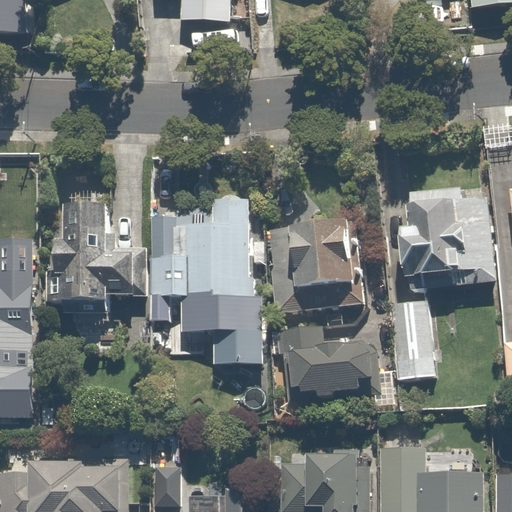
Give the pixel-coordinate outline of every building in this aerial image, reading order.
[(248,0),(159,0),(159,3),(194,3),(193,29),(238,30),(239,1),(249,2),(248,0)] [(511,0),(484,0),(486,14),(511,10),(511,0)] [(476,195),(415,198),(421,295),(509,290),(504,206),(476,207),(476,195)] [(220,219),(185,217),(184,226),(162,225),(156,356),(207,358),(208,337),(227,338),(226,371),(268,373),(271,307),(256,306),(258,270),(275,271),(276,244),(256,243),(258,208),(221,207),(220,219)] [(129,219),(78,217),(76,249),(63,249),(61,283),(73,283),(70,347),(132,350),(134,304),(152,305),(154,257),(128,255),(129,219)] [(373,229),(283,237),(290,316),(380,309),(373,229)] [(47,248),(0,244),(0,319),(2,319),(0,349),(0,351),(39,354),(47,248)] [(436,304),(395,308),(403,388),(443,384),(436,304)] [(331,335),(286,339),(293,409),(389,400),(385,352),(333,356),(331,335)] [(380,511),(381,457),(324,456),(324,474),(294,473),(293,511),(380,511)] [(435,458),(391,458),(390,511),(494,511),(495,480),(435,479),(435,458)] [(142,511),(142,462),(49,462),(49,480),(6,480),(5,511),(142,511)] [(189,511),(192,469),(161,467),(157,511),(189,511)] [(511,511),(511,481),(504,481),(502,511),(511,511)] [(271,511),(272,494),(231,493),(230,507),(214,506),(213,511),(271,511)]
